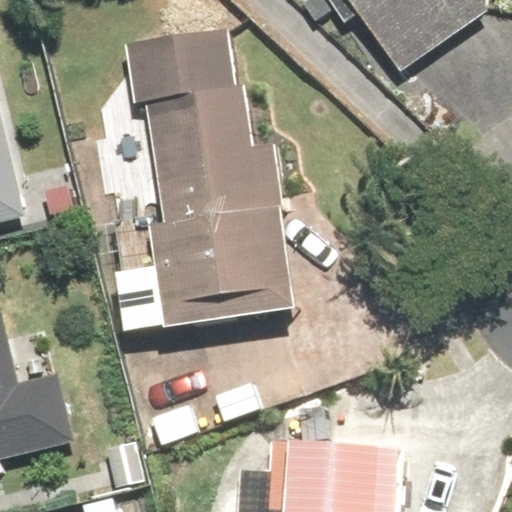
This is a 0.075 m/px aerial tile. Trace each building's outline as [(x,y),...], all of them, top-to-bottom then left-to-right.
[(344,0),(399,80),(490,18),(477,0),(344,0)] [(147,231),(163,334),(298,313),(270,128),(256,130),(250,93),(240,94),(231,33),(123,49),(133,109),(144,107),(163,229),(147,231)] [(0,226),(25,220),(0,120),(0,226)] [(19,385),(2,312),(0,312),(0,465),(75,448),(58,376),(19,385)] [(268,473),(241,471),(238,511),(405,511),(410,455),(270,444),(268,473)]
